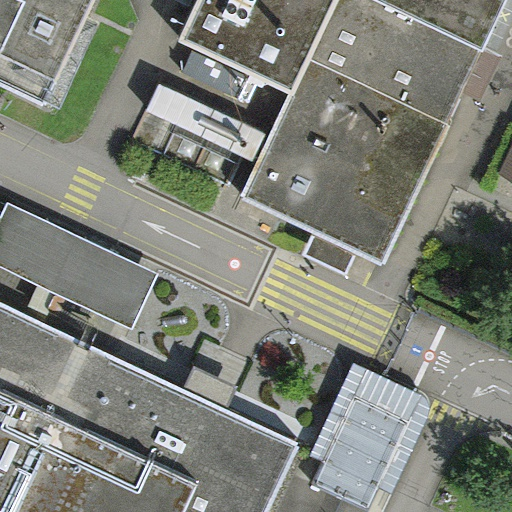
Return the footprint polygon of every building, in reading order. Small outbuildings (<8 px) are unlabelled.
[(0,0),(0,93),(32,108),(81,0),(0,0)] [(380,269),(497,0),(208,0),(186,53),(294,99),(246,211),(380,269)] [(511,144),(498,177),(511,183),(511,144)] [(5,211),(0,229),(0,274),(142,315),(159,256),(5,211)] [(238,511),(268,447),(0,325),(0,511),(238,511)] [(426,402),(356,370),(318,452),(332,458),(320,482),(364,503),(376,479),(388,484),(426,402)]
